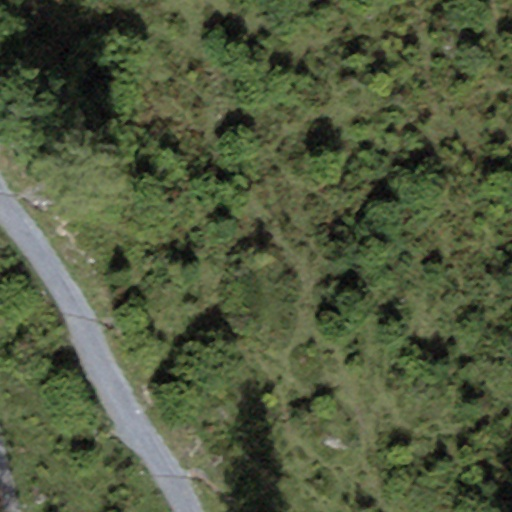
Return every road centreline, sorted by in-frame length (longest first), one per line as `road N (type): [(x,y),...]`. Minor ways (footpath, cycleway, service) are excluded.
road 1 (track): [(177,511),(96,352),(0,207)]
road 2 (track): [(32,511),(0,374)]
